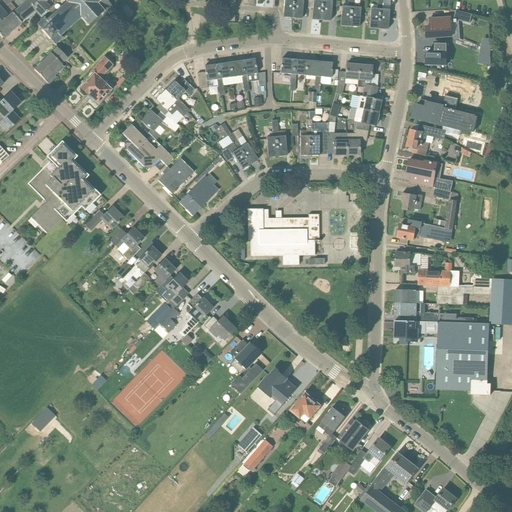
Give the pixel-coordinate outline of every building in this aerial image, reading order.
[(0,0),(0,21),(15,9),(10,3),(7,6),(1,0),(0,0)] [(30,0),(19,9),(0,23),(0,36),(2,38),(21,23),(20,23),(35,11),(41,18),(50,9),(45,3),(48,0),(30,0)] [(17,0),(14,3),(19,9),(30,0),(17,0)] [(45,18),(37,25),(42,30),(41,31),(49,40),(50,39),(55,45),(62,38),(60,36),(81,18),(88,26),(101,14),(103,17),(113,8),(105,0),(64,0),(67,3),(47,21),(45,18)] [(284,0),(283,18),(292,19),(293,0),(284,0)] [(302,0),(293,0),(292,19),(301,19),(302,0)] [(325,1),(325,0),(319,0),(320,1),(313,0),(311,20),(321,21),(322,1),(325,1)] [(348,0),(348,7),(341,6),(340,26),(349,27),(351,7),(353,7),(354,0),(348,0)] [(332,2),(325,1),(322,1),(321,21),(330,21),(332,2)] [(382,10),(383,2),(377,1),(377,9),(370,9),(369,29),(378,29),(380,10),(382,10)] [(360,8),(353,7),(351,7),(349,27),(359,28),(360,8)] [(389,10),(382,10),(380,10),(378,29),(387,30),(389,10)] [(470,24),(472,15),(456,11),(453,20),(470,24)] [(431,27),(426,28),(427,39),(443,37),(443,38),(452,37),(451,17),(430,19),(431,27)] [(426,65),(448,66),(448,42),(434,42),(434,53),(426,53),(426,65)] [(34,70),(48,84),(55,78),(54,77),(64,67),(61,65),(67,59),(57,48),(51,54),(34,70)] [(90,72),(93,75),(81,88),(81,89),(81,92),(84,95),(87,95),(97,104),(110,90),(100,79),(113,65),(104,57),(90,72)] [(249,92),(246,76),(257,74),(259,86),(265,85),(265,73),(258,74),(254,59),(242,61),(246,92),(249,92)] [(289,91),(292,91),(294,60),(281,59),(281,65),(280,65),(279,75),(290,75),(289,91)] [(294,60),(292,91),(294,92),(296,75),(306,76),(307,61),(294,60)] [(243,92),(246,92),(242,61),(229,63),(231,78),(241,77),(243,92)] [(318,78),(320,62),(307,61),(306,76),(315,77),(318,78)] [(318,78),(315,77),(314,86),(320,86),(320,78),(331,78),(332,70),(331,70),(332,63),(320,62),(318,78)] [(224,95),(222,79),(231,78),(229,63),(217,65),(221,96),(224,95)] [(341,95),(342,94),(345,83),(350,84),(350,80),(358,80),(359,65),(346,64),(345,73),(339,72),(338,82),(335,93),(335,94),(338,95),(341,95)] [(205,73),(197,74),(199,84),(199,89),(207,88),(207,87),(217,86),(219,96),(221,96),(217,65),(204,66),(205,73)] [(359,65),(358,80),(357,88),(364,88),(364,85),(366,85),(370,86),(370,81),(372,66),(359,65)] [(511,65),(502,67),(502,78),(511,79),(511,65)] [(125,82),(122,78),(114,86),(118,89),(125,82)] [(416,105),(413,119),(417,120),(437,124),(474,133),(475,133),(477,126),(480,127),(481,127),(483,117),(478,115),(456,111),(459,98),(462,81),(447,78),(442,97),(445,98),(444,106),(421,101),(420,106),(416,105)] [(174,81),(165,90),(176,101),(174,103),(180,109),(184,105),(178,100),(179,99),(185,92),(189,96),(194,90),(191,87),(184,80),(178,86),(174,81)] [(370,86),(366,85),(364,85),(364,88),(363,91),(376,94),(377,88),(370,86)] [(165,90),(156,100),(168,112),(164,116),(170,120),(176,124),(187,113),(189,111),(184,105),(180,109),(174,103),(176,101),(165,90)] [(357,109),(378,113),(381,101),(375,100),(376,94),(363,91),(362,97),(359,96),(357,109)] [(0,124),(7,132),(20,120),(12,111),(21,103),(10,92),(0,102),(0,101),(0,124)] [(307,96),(307,103),(308,103),(315,103),(316,93),(314,93),(308,93),(307,96)] [(330,116),(336,117),(339,106),(333,104),(330,116)] [(375,126),(378,113),(357,109),(355,118),(354,122),(357,122),(356,126),(355,128),(368,130),(369,125),(375,126)] [(170,120),(164,116),(160,112),(156,116),(150,111),(141,122),(150,130),(148,133),(156,141),(167,127),(175,133),(179,126),(176,124),(170,120)] [(223,124),(217,128),(222,135),(224,138),(228,136),(230,135),(228,131),(223,124)] [(146,140),(131,125),(122,134),(131,143),(126,143),(126,150),(147,171),(159,160),(165,166),(173,158),(168,153),(168,154),(160,146),(153,152),(143,143),(146,140)] [(298,139),(298,145),(300,145),(300,156),(310,156),(310,135),(312,135),(312,129),(312,127),(306,127),(306,131),(300,131),(300,136),(300,139),(298,139)] [(410,130),(406,147),(413,149),(412,154),(422,156),(426,157),(429,143),(426,142),(427,136),(432,137),(445,140),(445,139),(447,131),(434,129),(426,127),(424,133),(420,132),(410,130)] [(273,138),(266,138),(268,158),(277,157),(276,137),(278,137),(278,136),(278,132),(278,131),(277,129),(277,128),(272,129),(273,136),(273,138)] [(366,142),(368,130),(355,128),(354,134),(346,134),(346,135),(346,156),(359,156),(359,142),(366,142)] [(312,135),(310,135),(310,156),(319,156),(327,156),(327,154),(327,151),(327,134),(327,129),(318,129),(314,129),(312,129),(312,135)] [(278,137),(276,137),(277,157),(286,156),(284,132),(278,132),(278,136),(278,137)] [(230,135),(228,136),(232,143),(237,140),(232,133),(230,135)] [(327,151),(333,151),(333,156),(346,156),(346,135),(346,134),(327,134),(327,151)] [(242,138),(237,141),(241,147),(238,149),(250,165),(257,160),(242,138)] [(223,149),(220,151),(228,163),(234,159),(242,170),(250,165),(238,149),(241,147),(237,141),(237,140),(232,143),(223,149)] [(80,207),(84,211),(100,195),(84,180),(88,176),(73,161),(77,157),(61,141),(46,157),(50,161),(46,165),(47,166),(44,170),(43,168),(27,184),(45,202),(30,218),(46,234),(61,218),(65,222),(80,207)] [(0,146),(0,162),(1,163),(8,156),(0,146)] [(486,151),(483,159),(494,162),(497,154),(486,151)] [(180,160),(158,181),(171,195),(193,172),(180,160)] [(409,160),(407,173),(412,174),(410,183),(435,189),(451,193),(453,182),(434,178),(435,173),(436,173),(436,171),(435,171),(437,164),(425,162),(424,163),(409,160)] [(204,177),(180,203),(191,214),(206,199),(208,200),(218,191),(204,177)] [(435,189),(433,197),(449,200),(451,193),(435,189)] [(414,210),(420,211),(422,198),(410,195),(411,193),(404,191),(402,202),(404,203),(402,210),(414,212),(414,210)] [(449,200),(444,227),(444,229),(452,230),(457,202),(449,200)] [(88,222),(83,227),(88,232),(100,219),(112,230),(123,218),(112,207),(102,216),(97,212),(88,222)] [(299,266),(298,265),(298,256),(314,256),(314,243),(320,243),(320,241),(319,241),(319,237),(318,215),(308,215),(308,218),(294,219),(268,218),(268,210),(263,210),(263,209),(247,209),(247,242),(250,242),(250,257),(282,256),(282,266),(299,266)] [(397,231),(396,235),(398,236),(397,238),(413,241),(419,237),(442,241),(444,229),(433,226),(426,224),(422,223),(409,220),(408,226),(400,225),(399,231),(397,231)] [(126,234),(121,229),(109,242),(117,250),(124,243),(129,248),(122,255),(128,261),(140,249),(137,246),(143,239),(132,228),(126,234)] [(161,256),(151,246),(139,258),(141,260),(136,266),(144,274),(161,256)] [(396,253),(395,267),(401,267),(401,273),(415,274),(415,268),(421,268),(421,254),(419,254),(396,253)] [(175,271),(164,259),(152,271),(158,277),(153,282),(158,288),(164,282),(175,271)] [(116,274),(122,280),(131,270),(126,264),(116,274)] [(419,273),(419,286),(438,287),(459,288),(459,286),(459,272),(451,271),(445,271),(428,270),(421,270),(421,273),(419,273)] [(156,291),(155,292),(161,298),(162,297),(167,302),(169,300),(169,301),(170,301),(176,307),(178,305),(181,301),(188,294),(182,288),(187,282),(180,276),(178,274),(176,272),(176,271),(156,291)] [(144,274),(133,285),(137,290),(149,278),(144,274)] [(471,278),(471,283),(473,283),(473,286),(473,288),(491,289),(492,279),(481,279),(481,275),(474,274),(472,278),(471,278)] [(490,307),(489,324),(511,325),(511,316),(511,280),(493,279),(492,279),(491,289),(491,295),(490,307)] [(467,294),(484,295),(491,295),(491,289),(473,288),(473,286),(464,285),(464,286),(459,286),(459,288),(438,287),(436,304),(463,305),(463,303),(463,294),(467,294)] [(395,302),(416,303),(416,291),(395,290),(395,302)] [(197,294),(188,304),(192,308),(187,313),(190,316),(188,318),(179,332),(185,337),(192,329),(213,308),(202,298),(201,299),(197,294)] [(421,304),(416,304),(416,303),(395,302),(394,316),(409,316),(409,321),(418,321),(426,322),(439,322),(468,323),(473,324),(473,318),(456,317),(456,314),(421,313),(421,304)] [(152,316),(147,322),(153,328),(159,323),(170,311),(164,305),(152,316)] [(174,309),(159,323),(169,332),(176,325),(172,322),(180,314),(178,313),(174,309)] [(218,322),(213,317),(204,326),(215,337),(218,334),(224,340),(234,329),(222,317),(218,322)] [(408,345),(408,342),(417,342),(418,334),(425,334),(426,322),(418,321),(409,321),(397,321),(394,321),(394,322),(397,322),(396,337),(400,337),(400,344),(408,345)] [(489,324),(473,324),(468,323),(439,322),(438,352),(488,354),(489,324)] [(242,341),(230,353),(235,358),(233,360),(234,360),(236,362),(245,370),(247,373),(241,379),(239,376),(230,385),(240,395),(263,371),(255,364),(251,368),(249,366),(260,354),(248,343),(246,345),(242,341)] [(436,390),(471,392),(471,384),(487,384),(488,354),(438,352),(436,390)] [(260,385),(258,387),(265,393),(266,393),(272,399),(275,402),(277,400),(283,405),(296,390),(273,370),(260,385)] [(471,395),(490,396),(491,384),(487,384),(471,384),(471,392),(471,395)] [(314,401),(305,394),(293,411),(307,422),(320,406),(320,405),(321,403),(317,400),(315,401),(314,401)] [(47,408),(32,424),(36,428),(40,432),(42,430),(44,428),(40,424),(51,412),(47,408)] [(328,436),(318,449),(325,454),(335,441),(330,438),(331,436),(332,435),(333,434),(345,418),(332,408),(321,422),(328,427),(325,431),(324,432),(328,436)] [(347,426),(337,439),(352,451),(368,430),(357,421),(354,425),(351,422),(350,421),(347,426)] [(253,428),(238,446),(247,453),(262,435),(253,428)] [(361,452),(350,466),(347,471),(353,476),(364,461),(367,463),(368,462),(375,467),(379,462),(380,463),(391,448),(379,439),(367,456),(361,452)] [(265,441),(245,465),(251,471),(272,447),(265,441)] [(397,453),(370,487),(371,487),(379,494),(395,473),(408,483),(419,469),(397,453)] [(350,466),(342,460),(331,476),(332,477),(340,482),(347,471),(350,466)] [(298,473),(292,481),(293,481),(299,486),(304,479),(298,473)] [(340,482),(332,477),(328,482),(336,487),(340,482)] [(371,487),(361,500),(376,511),(403,511),(379,494),(371,487)] [(425,489),(413,505),(422,511),(426,511),(430,507),(435,511),(446,511),(447,511),(457,499),(444,489),(436,498),(425,489)]
